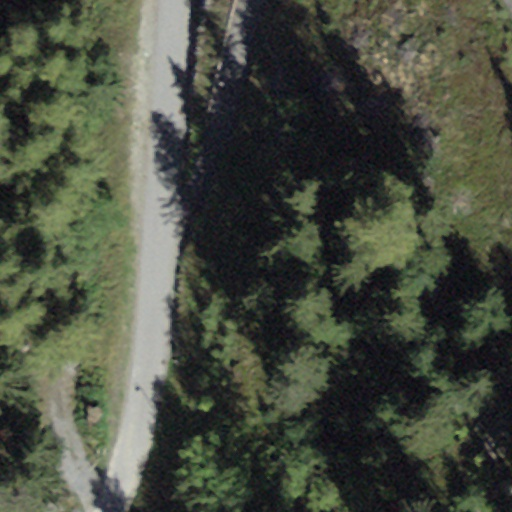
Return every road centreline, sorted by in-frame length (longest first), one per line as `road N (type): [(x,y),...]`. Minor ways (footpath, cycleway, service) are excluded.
road 1 (residential): [(107,511),(122,491),(148,401),(164,202)]
road 2 (residential): [(253,0),(187,202),(164,202)]
road 3 (residential): [(164,202),(172,0)]
